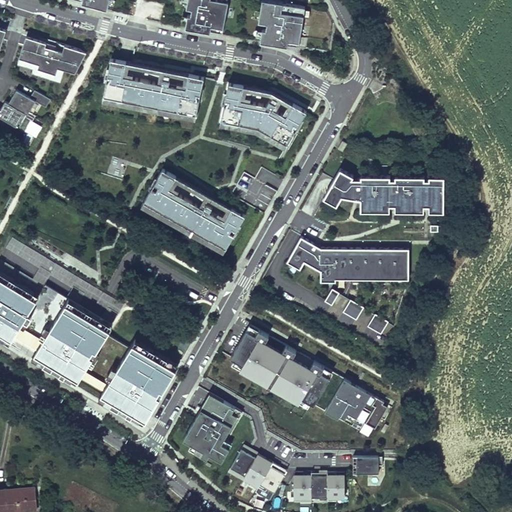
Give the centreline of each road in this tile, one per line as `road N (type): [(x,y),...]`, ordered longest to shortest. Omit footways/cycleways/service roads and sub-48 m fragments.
road 1 (unclassified): [(143,456),(348,97)]
road 2 (unclassified): [(348,97),(273,61),(15,0)]
road 3 (unknown): [(189,375),(258,416),(276,447),(304,459),(349,460)]
road 4 (residential): [(0,370),(143,456)]
